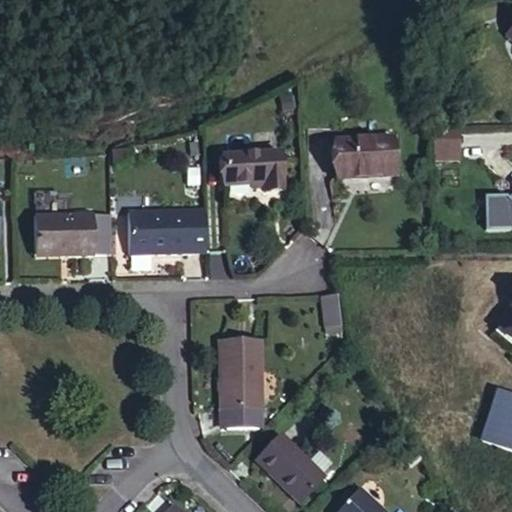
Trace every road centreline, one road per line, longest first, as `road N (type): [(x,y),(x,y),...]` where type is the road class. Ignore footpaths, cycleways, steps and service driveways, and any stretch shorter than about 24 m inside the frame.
road 1 (residential): [(0,298),(168,295)]
road 2 (residential): [(178,452),(168,295)]
road 3 (residential): [(168,295),(281,278),(312,265)]
